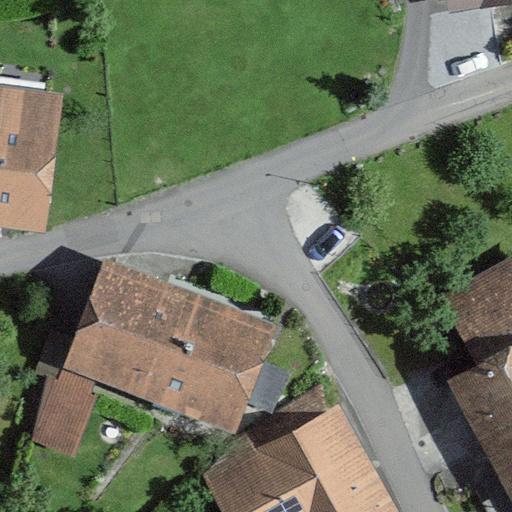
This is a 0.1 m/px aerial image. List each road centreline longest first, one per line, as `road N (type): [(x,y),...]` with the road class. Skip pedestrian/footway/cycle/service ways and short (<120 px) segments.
road 1 (residential): [(214,202),(300,285),(378,408),(427,511)]
road 2 (residential): [(214,202),(511,80)]
road 3 (residential): [(0,257),(214,202)]
